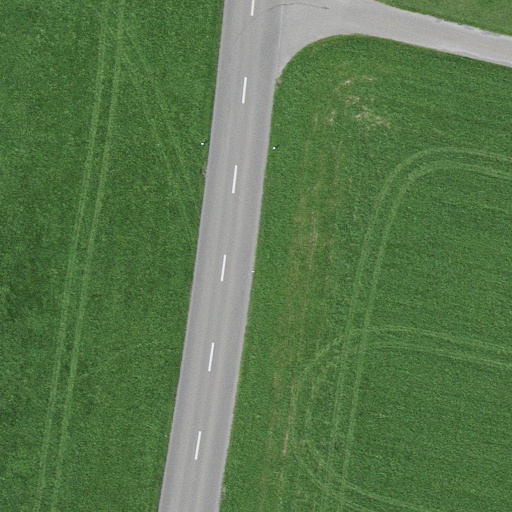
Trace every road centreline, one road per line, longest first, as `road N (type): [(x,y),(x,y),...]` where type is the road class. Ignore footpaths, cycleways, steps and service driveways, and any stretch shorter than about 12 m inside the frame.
road 1 (tertiary): [(257,0),(184,511)]
road 2 (track): [(511,52),(286,0)]
